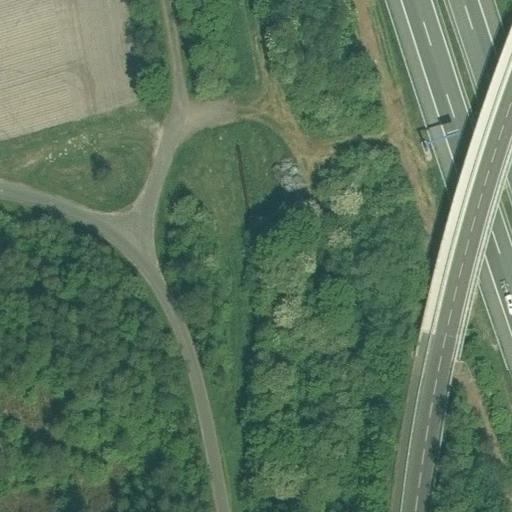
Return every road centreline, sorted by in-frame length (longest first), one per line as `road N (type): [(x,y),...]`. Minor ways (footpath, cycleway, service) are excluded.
road 1 (track): [(215,511),(187,370),(145,274),(114,234),(26,190),(0,186)]
road 2 (unclassified): [(416,511),(465,243),(511,103)]
road 3 (motorway): [(406,0),(511,312)]
road 4 (track): [(114,234),(142,187),(166,106),(164,66)]
road 5 (motorway): [(511,149),(463,0)]
